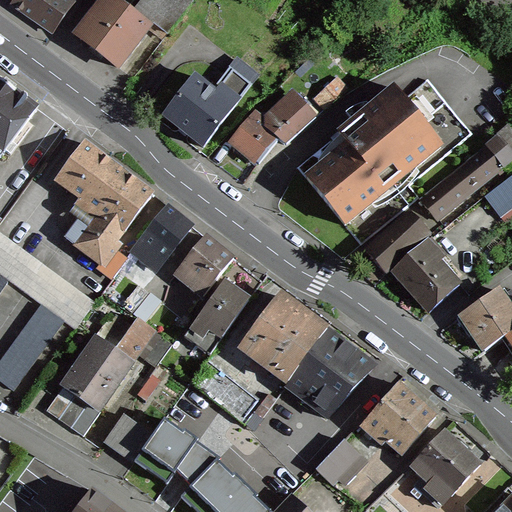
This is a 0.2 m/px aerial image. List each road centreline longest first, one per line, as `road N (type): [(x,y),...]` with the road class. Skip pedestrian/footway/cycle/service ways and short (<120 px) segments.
road 1 (secondary): [(511,422),(339,287),(289,264),(167,171),(130,129),(0,35)]
road 2 (residential): [(0,419),(138,511)]
